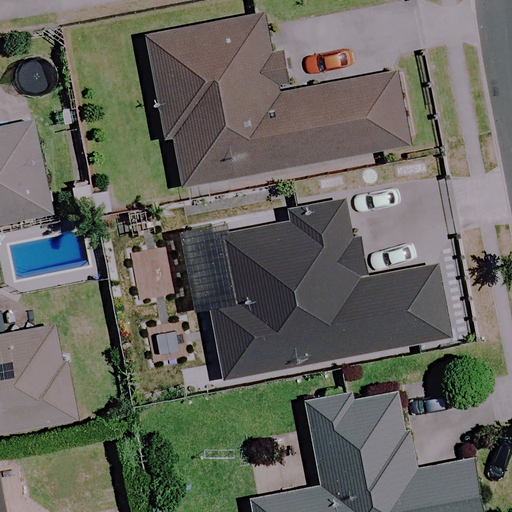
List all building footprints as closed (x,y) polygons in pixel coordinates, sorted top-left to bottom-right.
[(289,49),(273,52),(266,15),(157,37),(165,78),(156,80),(168,141),(177,139),(187,190),(416,144),(402,71),(282,95),(279,83),(296,80),(289,49)] [(0,130),(0,224),(58,213),(40,123),(0,130)] [(286,212),(289,225),(223,239),(235,300),(213,304),(230,385),(471,336),(455,261),(374,278),(366,237),(358,238),(353,215),(349,199),(286,212)] [(0,431),(80,418),(64,325),(0,335),(0,431)] [(418,472),(404,389),(312,404),(327,489),(258,501),(259,511),(495,511),(487,460),(418,472)] [(13,511),(6,471),(0,471),(0,511),(13,511)]
